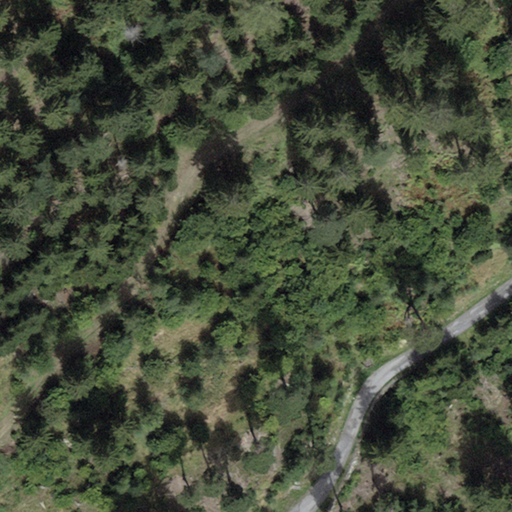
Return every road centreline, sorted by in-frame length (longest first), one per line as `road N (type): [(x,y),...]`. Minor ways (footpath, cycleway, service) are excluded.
road 1 (track): [(386,0),(0,437)]
road 2 (track): [(300,511),(326,484),(392,371),(511,284)]
